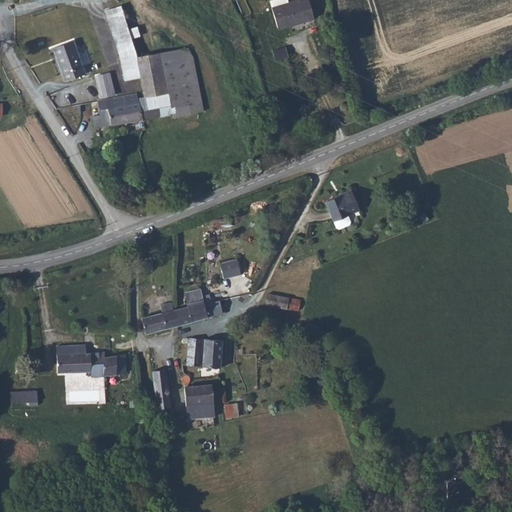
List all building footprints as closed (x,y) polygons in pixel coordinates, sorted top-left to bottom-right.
[(277,13),(282,32),(295,29),(296,30),(319,24),(313,3),(277,13)] [(135,57),(122,8),(107,12),(122,62),(136,58),(135,57)] [(74,42),(53,49),(65,83),(86,74),(74,42)] [(188,50),(159,53),(166,94),(169,93),(172,115),(173,120),(205,114),(193,55),(188,50)] [(288,52),(276,55),(278,64),(290,61),(288,52)] [(142,93),(143,97),(166,94),(159,53),(135,57),(136,58),(140,79),(142,93)] [(136,58),(122,62),(125,81),(140,79),(136,58)] [(95,128),(146,119),(143,97),(142,93),(117,98),(118,107),(99,110),(100,116),(92,117),(95,128)] [(143,97),(146,119),(172,115),(169,93),(166,94),(143,97)] [(117,98),(97,102),(99,110),(118,107),(117,98)] [(384,216),(377,198),(351,207),(360,233),(363,234),(373,230),(375,227),(372,220),(384,216)] [(214,219),(216,229),(229,227),(228,217),(214,219)] [(160,267),(148,267),(149,277),(161,276),(160,267)] [(231,271),(234,286),(251,282),(248,267),(231,271)] [(199,312),(183,314),(186,330),(232,320),(230,308),(215,311),(211,292),(195,295),(199,312)] [(265,295),(264,307),(299,311),(301,298),(265,295)] [(183,314),(182,305),(171,308),(173,317),(152,322),(155,337),(186,330),(183,314)] [(118,362),(116,349),(97,351),(96,342),(67,346),(71,380),(102,377),(103,382),(143,377),(142,360),(118,362)] [(207,370),(209,344),(197,343),(195,369),(207,370)] [(230,346),(212,344),(210,372),(228,374),(230,346)] [(163,374),(165,399),(166,404),(167,409),(167,413),(178,412),(174,373),(163,374)] [(195,381),(194,380),(188,383),(188,384),(188,385),(189,386),(190,387),(191,388),(192,389),(193,389),(194,389),(196,389),(197,388),(198,386),(198,385),(197,383),(197,382),(195,381)] [(194,424),(222,422),(219,390),(198,391),(198,385),(198,386),(197,388),(196,389),(194,389),(193,389),(192,389),(192,392),(194,424)] [(8,391),(8,402),(34,403),(34,392),(8,391)] [(149,406),(159,405),(158,401),(158,398),(148,398),(149,406)] [(45,402),(31,404),(32,413),(60,409),(59,400),(45,402)] [(245,409),(232,410),(233,423),(246,422),(245,409)] [(480,494),(456,494),(457,509),(480,509),(480,494)]
